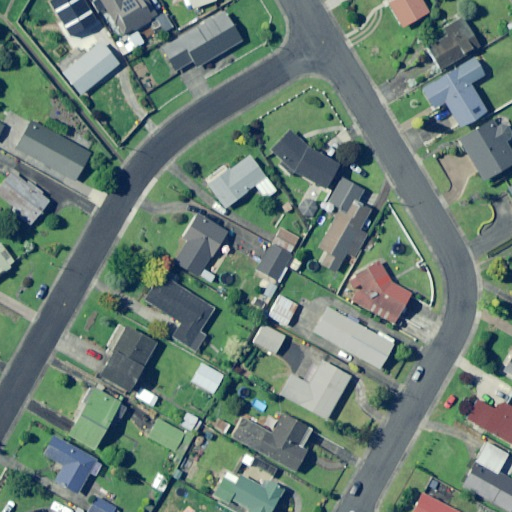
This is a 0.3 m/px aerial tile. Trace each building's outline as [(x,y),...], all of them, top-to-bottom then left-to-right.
[(53,0),(69,27),(91,15),(82,0),(53,0)] [(153,32),(169,22),(161,8),(156,11),(149,0),(96,0),(104,14),(113,10),(127,35),(148,23),(153,32)] [(188,0),(191,9),(215,1),(214,0),(188,0)] [(428,13),(420,0),(389,0),(390,1),(387,3),(401,28),(428,13)] [(241,41),(223,12),(161,50),(175,72),(192,62),(196,69),(241,41)] [(478,47),(461,20),(444,30),(447,36),(425,49),(439,70),(478,47)] [(134,49),(128,38),(120,42),(126,54),(134,49)] [(117,65),(99,43),(62,73),(79,95),(117,65)] [(484,75),(474,58),(420,89),(432,110),(443,104),(458,129),(485,113),(468,84),(484,75)] [(511,137),(499,116),(457,141),(481,182),(511,163),(511,156),(503,141),(511,137)] [(89,154),(29,121),(14,149),(74,182),(89,154)] [(285,134),(268,159),(320,192),(336,166),(285,134)] [(268,183),(248,157),(227,172),(223,166),(203,181),(223,209),(254,187),(257,191),(268,183)] [(30,190),(10,175),(0,187),(0,198),(16,211),(14,214),(29,226),(48,201),(31,189),(30,190)] [(362,188),(342,177),(328,204),(338,209),(317,249),(325,253),(319,265),(335,274),(346,254),(352,257),(365,234),(358,230),(377,196),(362,188)] [(316,212),(317,209),(316,206),(315,203),(313,201),(311,199),(308,199),(305,199),(302,200),(300,202),(298,205),(298,208),(298,211),(299,214),(301,216),(304,217),(307,218),(310,218),(313,216),(315,214),(316,212)] [(225,234),(195,217),(181,239),(185,242),(173,263),(210,284),(223,261),(213,255),(225,234)] [(298,238),(279,228),(271,245),(290,254),(298,238)] [(0,274),(15,264),(0,244),(0,274)] [(254,291),(269,300),(287,269),(284,267),(290,258),(269,246),(255,270),(263,275),(254,291)] [(302,261),(293,257),(288,267),(296,272),(302,261)] [(403,304),(410,292),(391,279),(378,258),(346,282),(355,294),(351,301),(399,327),(410,308),(403,304)] [(211,309),(159,276),(143,301),(180,325),(171,338),(193,353),(203,337),(196,332),(211,309)] [(297,306),(279,296),(267,317),(285,327),(297,306)] [(378,369),(394,340),(377,330),(375,335),(326,308),(312,333),(378,369)] [(284,337),(262,325),(252,343),(274,355),(284,337)] [(141,366),(112,350),(97,376),(126,393),(141,366)] [(511,351),(501,372),(511,377),(511,351)] [(349,378),(307,354),(293,377),(290,376),(279,395),(325,421),(349,378)] [(222,376),(200,364),(190,382),(212,394),(222,376)] [(126,406),(93,388),(67,436),(92,449),(111,415),(119,419),(126,406)] [(157,397),(140,388),(135,397),(152,407),(157,397)] [(493,410),(477,401),(466,421),(511,446),(511,408),(498,401),(493,410)] [(201,422),(186,413),(179,425),(194,433),(201,422)] [(311,431),(282,415),(270,435),(241,419),(230,438),(294,473),(306,451),(301,449),(311,431)] [(186,436),(156,419),(146,437),(176,454),(186,436)] [(507,454),(467,432),(461,443),(479,452),(461,487),(506,511),(509,511),(511,507),(511,481),(497,473),(507,454)] [(102,464),(52,436),(41,456),(61,467),(53,482),(76,495),(88,473),(95,477),(102,464)] [(275,469),(245,452),(238,463),(247,468),(242,476),(228,468),(212,496),(226,505),(229,500),(247,510),(245,511),(269,511),(282,492),(267,483),(275,469)] [(456,511),(421,494),(411,511),(456,511)] [(112,511),(115,508),(94,498),(86,511),(112,511)]
